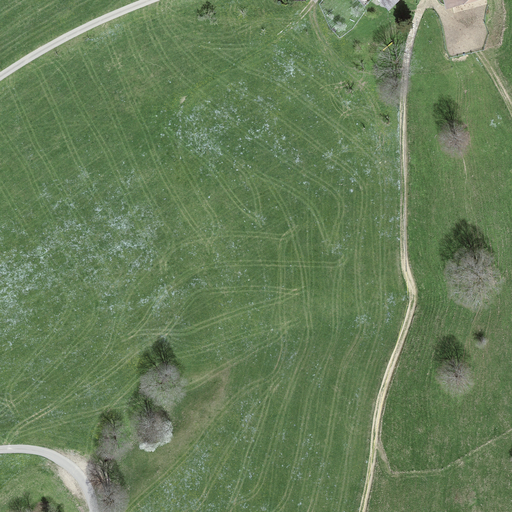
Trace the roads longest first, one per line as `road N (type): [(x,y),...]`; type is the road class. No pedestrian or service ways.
road 1 (track): [(360,511),(380,399),(413,294),(401,257),(404,68),(427,0)]
road 2 (track): [(0,75),(152,0)]
road 3 (track): [(204,84),(271,43),(312,0)]
road 4 (unclassified): [(0,447),(33,447),(62,459),(82,480),(93,511)]
